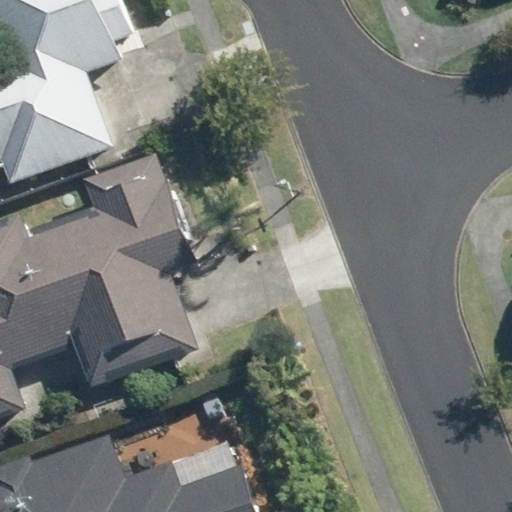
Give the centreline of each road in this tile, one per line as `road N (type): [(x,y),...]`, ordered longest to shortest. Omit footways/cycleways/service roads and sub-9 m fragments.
road 1 (residential): [(389,173),(510,511)]
road 2 (residential): [(317,0),(389,173)]
road 3 (residential): [(389,173),(511,124)]
